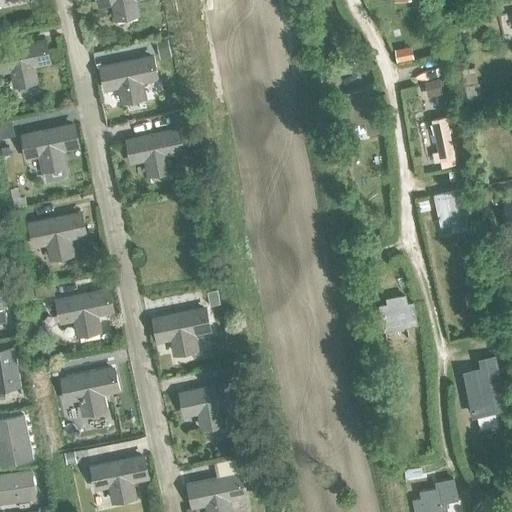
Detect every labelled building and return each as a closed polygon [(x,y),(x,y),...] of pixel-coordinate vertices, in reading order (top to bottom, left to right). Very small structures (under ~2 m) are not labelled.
[(98,0),(99,4),(112,2),(115,18),(136,14),(133,0),(98,0)] [(169,40),(157,42),(160,57),(171,55),(169,40)] [(31,66),(46,63),(42,41),(0,48),(0,72),(10,70),(13,85),(34,81),(31,66)] [(139,81),(154,78),(149,56),(100,66),(105,87),(117,85),(121,101),(142,96),(139,81)] [(462,74),(461,74),(464,88),(468,102),(481,99),(474,67),(463,70),(461,70),(462,74)] [(438,80),(423,83),(426,98),(441,95),(438,80)] [(348,99),(340,101),(344,125),(362,122),(364,135),(379,133),(375,108),(373,98),(366,99),(364,91),(347,94),(348,99)] [(180,111),(171,113),(173,125),(182,123),(180,111)] [(446,118),(431,121),(440,169),(455,166),(446,118)] [(12,123),(0,126),(0,138),(15,135),(12,123)] [(22,134),(26,156),(39,153),(43,169),(63,165),(61,150),(75,146),(71,124),(22,134)] [(127,139),(132,161),(145,159),(148,174),(169,169),(165,154),(181,151),(177,129),(127,139)] [(458,171),(447,173),(450,183),(460,181),(458,171)] [(435,202),(440,226),(466,221),(461,196),(460,191),(434,196),(435,202)] [(428,200),(418,203),(420,211),(430,209),(428,200)] [(13,211),(8,212),(10,223),(16,222),(21,221),(19,210),(13,211)] [(70,254),(67,238),(83,235),(78,212),(28,223),(33,245),(46,242),(49,258),(70,254)] [(56,300),(60,320),(73,317),(76,332),(97,328),(94,313),(110,310),(105,289),(56,300)] [(216,290),(207,292),(210,306),(219,304),(216,290)] [(386,305),(379,307),(384,330),(405,325),(415,323),(413,313),(411,304),(405,305),(403,296),(385,299),(386,305)] [(191,332),(206,329),(202,308),(153,318),(157,339),(170,336),(173,352),(194,348),(191,332)] [(0,349),(0,389),(19,386),(12,348),(0,349)] [(480,368),(464,372),(474,416),(506,409),(494,355),(478,359),(480,368)] [(58,361),(48,363),(49,371),(60,369),(58,361)] [(102,407),(99,392),(115,389),(110,368),(61,378),(65,400),(78,397),(81,412),(102,407)] [(180,392),(185,414),(197,411),(201,427),(221,423),(218,407),(234,404),(229,382),(180,392)] [(0,464),(31,459),(22,416),(0,420),(0,464)] [(65,454),(64,454),(66,464),(67,463),(76,461),(74,451),(65,454)] [(91,467),(95,489),(108,486),(111,501),(133,496),(129,481),(145,478),(140,456),(91,467)] [(263,468),(250,469),(251,486),(264,485),(263,468)] [(419,469),(403,471),(404,479),(420,477),(419,469)] [(0,478),(0,504),(32,500),(28,474),(0,478)] [(187,484),(192,506),(205,504),(206,511),(229,511),(227,499),(242,495),(237,474),(187,484)] [(421,500),(412,502),(414,511),(437,511),(445,510),(444,505),(457,502),(453,479),(434,482),(435,490),(420,493),(421,500)] [(511,494),(510,490),(496,498),(502,511),(511,505),(511,494)]
